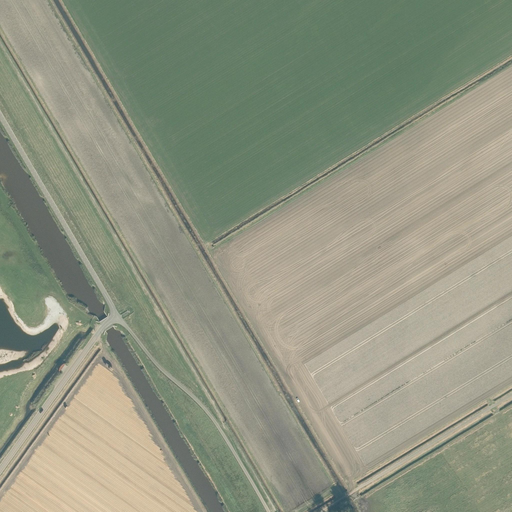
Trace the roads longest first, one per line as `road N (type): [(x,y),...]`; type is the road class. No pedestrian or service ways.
road 1 (unclassified): [(269,511),(216,424),(114,311)]
road 2 (unclassified): [(114,311),(0,115)]
road 3 (unclassified): [(0,469),(114,311)]
road 4 (unclassified): [(348,494),(511,394)]
